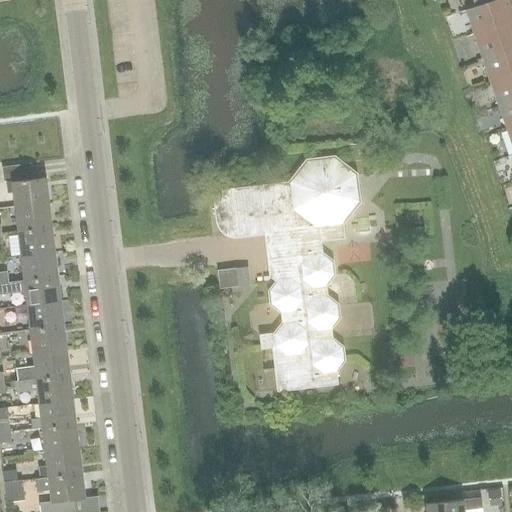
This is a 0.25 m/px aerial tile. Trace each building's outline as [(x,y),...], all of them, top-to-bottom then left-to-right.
[(511,0),(473,0),(476,6),(466,9),(511,139),(511,0)] [(378,141),(354,144),(356,160),(380,158),(378,141)] [(334,264),(323,256),(321,243),(345,240),(343,226),(360,204),(357,177),(335,159),(308,163),(291,184),(291,185),(215,194),(214,193),(213,193),(217,223),(218,226),(220,230),(222,233),(225,236),(228,238),(232,239),(236,239),(240,239),(239,237),(273,233),(275,252),(270,259),(272,277),(278,282),(271,293),(272,305),(283,313),(284,325),(276,335),(261,336),(263,349),(273,348),(278,392),(339,385),(337,373),(345,362),(344,350),(333,342),(332,330),(340,320),(339,307),(328,299),(327,287),(335,277),(334,264)] [(50,203),(47,177),(34,179),(32,163),(3,167),(5,181),(13,180),(16,206),(50,203)] [(53,227),(50,203),(16,206),(19,231),(53,227)] [(56,252),(53,227),(19,231),(22,256),(56,252)] [(59,276),(56,252),(22,256),(25,280),(59,276)] [(238,270),(219,272),(221,288),(240,286),(238,270)] [(7,282),(9,293),(27,291),(28,305),(62,301),(59,276),(25,280),(7,282)] [(0,294),(9,293),(7,282),(0,283),(0,294)] [(65,325),(62,301),(28,305),(31,329),(65,325)] [(68,350),(65,325),(31,329),(34,354),(68,350)] [(71,375),(68,350),(34,354),(36,366),(17,368),(18,381),(37,379),(71,375)] [(74,399),(71,375),(37,379),(18,381),(14,382),(15,393),(39,390),(40,403),(74,399)] [(77,424),(74,399),(40,403),(42,418),(32,419),(33,429),(43,428),(77,424)] [(0,432),(10,431),(9,421),(0,422),(0,432)] [(80,448),(77,424),(43,428),(46,452),(80,448)] [(0,444),(12,443),(10,431),(0,432),(0,444)] [(83,473),(80,448),(46,452),(48,466),(40,467),(42,478),(83,473)] [(16,481),(15,470),(3,472),(4,482),(16,481)] [(86,498),(83,473),(42,478),(36,479),(38,492),(51,490),(52,501),(40,503),(41,511),(76,511),(75,499),(86,498)] [(25,497),(23,480),(16,481),(4,482),(6,499),(25,497)] [(501,504),(500,488),(490,489),(491,505),(501,504)] [(427,503),(427,511),(464,511),(465,510),(483,508),(482,497),(427,503)]
